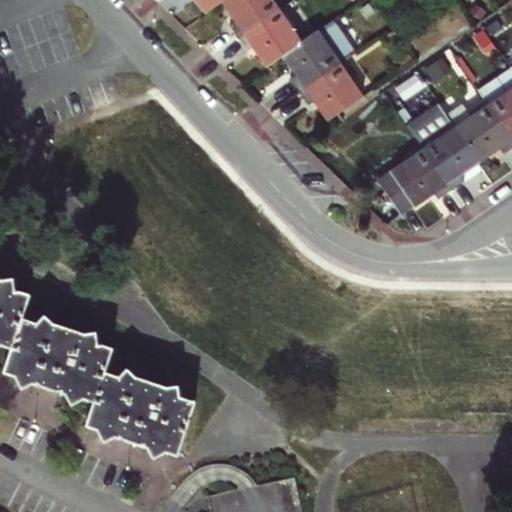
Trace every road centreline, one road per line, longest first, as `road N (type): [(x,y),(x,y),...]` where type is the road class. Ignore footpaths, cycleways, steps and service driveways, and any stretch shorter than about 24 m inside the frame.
road 1 (residential): [(418,265),(356,257),(316,232),(94,0)]
road 2 (residential): [(0,456),(108,511)]
